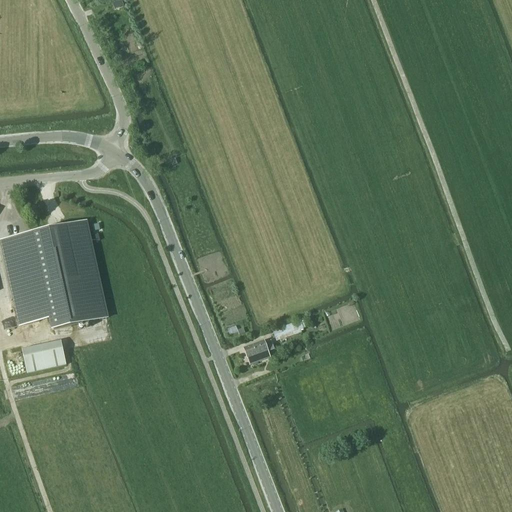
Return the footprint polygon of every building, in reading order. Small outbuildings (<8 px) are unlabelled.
[(118,2),(112,4),(114,10),(115,10),(120,8),(118,2)] [(85,222),(0,241),(19,327),(52,320),(54,331),(106,319),(85,222)] [(282,328),(273,331),(275,339),(285,336),(286,339),(301,334),(300,330),(303,329),(307,328),(304,320),(300,321),(282,328)] [(264,342),(244,349),(250,365),(270,357),(268,351),(273,349),(270,342),(265,344),(264,342)] [(27,374),(66,366),(61,343),(21,351),(27,374)]
